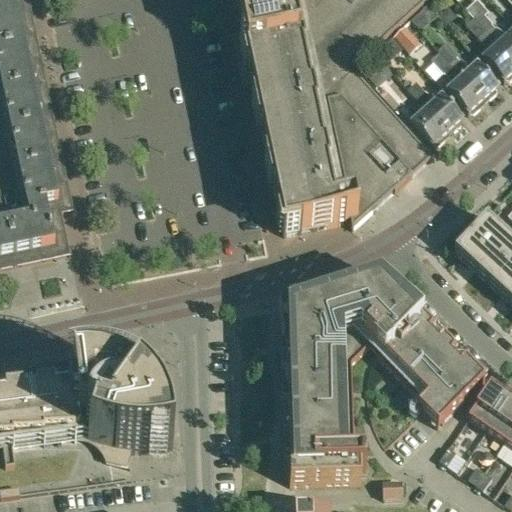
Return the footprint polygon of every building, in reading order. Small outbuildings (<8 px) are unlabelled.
[(231,0),(246,67),(282,239),(349,225),(351,233),(394,195),(421,172),(431,162),(350,73),(431,0),(231,0)] [(53,239),(50,231),(47,214),(45,207),(58,204),(16,7),(0,9),(0,260),(55,248),(53,239)] [(511,66),(488,40),(483,35),(471,22),(464,28),(481,46),(490,56),(482,63),(503,87),(506,84),(510,85),(511,83),(511,66)] [(483,35),(488,40),(511,66),(511,36),(511,37),(504,44),(491,28),(483,35)] [(394,41),(402,51),(409,59),(421,48),(405,29),(403,32),(394,41)] [(402,51),(394,41),(393,40),(376,56),(379,59),(384,67),(402,51)] [(440,58),(482,106),(487,101),(489,104),(495,98),(495,94),(497,92),(476,69),(468,76),(443,49),(436,54),(440,58)] [(477,110),(482,106),(440,58),(433,65),(445,79),(454,89),(446,96),(468,119),(471,116),(474,118),(480,112),(477,110)] [(392,77),(384,67),(379,59),(362,75),(376,91),(392,77)] [(432,108),(423,98),(414,88),(408,93),(409,95),(447,137),(451,133),(453,136),(458,131),(458,127),(461,125),(440,101),(432,108)] [(442,142),(447,137),(409,95),(402,101),(409,111),(418,120),(411,128),(432,151),(434,149),(437,150),(444,144),(442,142)] [(511,246),(485,221),(453,256),(511,309),(511,246)] [(428,338),(433,334),(420,321),(416,325),(412,321),(405,315),(409,310),(380,281),(277,314),(280,333),(282,351),(284,379),(286,410),(287,441),(289,490),(360,488),(360,474),(365,474),(364,461),(354,461),(351,368),(367,352),(422,407),(417,411),(420,414),(437,432),(484,386),(478,380),(473,374),(470,377),(467,374),(470,371),(458,360),(454,364),(450,360),(454,356),(436,337),(432,342),(428,338)] [(13,450),(83,440),(84,438),(88,439),(87,444),(93,446),(99,449),(103,450),(105,466),(129,472),(130,469),(116,466),(117,464),(118,460),(119,454),(127,455),(131,455),(135,456),(143,456),(151,455),(159,454),(167,453),(172,452),(171,445),(170,439),(169,433),(167,427),(164,421),(161,415),(158,409),(154,404),(150,399),(148,397),(154,391),(148,386),(143,382),(137,378),(132,375),(127,373),(120,370),(114,369),(108,367),(101,366),(96,365),(90,365),(83,365),(74,367),(0,380),(0,453),(2,453),(5,471),(15,470),(12,453),(13,453),(13,450)] [(486,436),(508,404),(504,402),(506,399),(505,398),(503,401),(500,399),(502,396),(491,389),(467,423),(486,436)] [(511,406),(508,404),(486,436),(504,448),(511,435),(511,406)] [(447,452),(438,466),(446,471),(455,458),(447,452)] [(476,472),(467,485),(475,490),(484,477),(476,472)] [(491,482),(484,477),(475,490),(482,496),(491,482)] [(383,504),(402,503),(402,488),(382,488),(383,504)] [(19,492),(0,494),(0,503),(20,501),(19,492)] [(511,511),(511,497),(503,510),(506,511),(511,511)]
